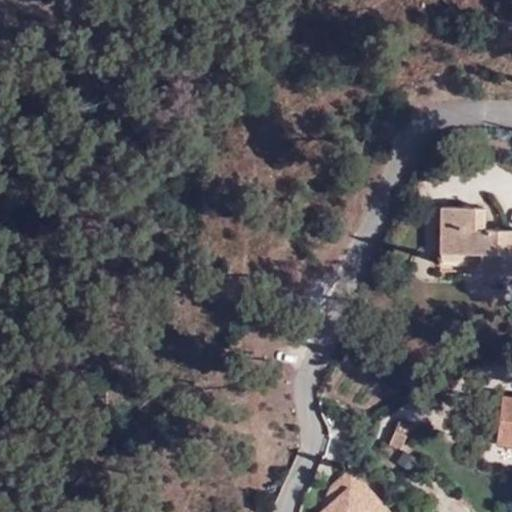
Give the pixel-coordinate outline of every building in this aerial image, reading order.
[(479,262),(478,272),(511,273),(511,229),(484,229),(485,209),(441,206),(439,252),(466,253),(465,261),(479,262)] [(466,253),(439,252),(439,260),(465,261),(466,253)] [(438,271),(478,272),(479,262),(465,261),(439,260),(438,271)] [(511,396),(500,395),(496,445),(511,446),(511,396)] [(397,421),(394,429),(408,434),(411,426),(397,421)] [(408,434),(394,429),(389,444),(402,449),(408,434)] [(389,511),(351,466),(322,491),(330,500),(315,511),(389,511)]
